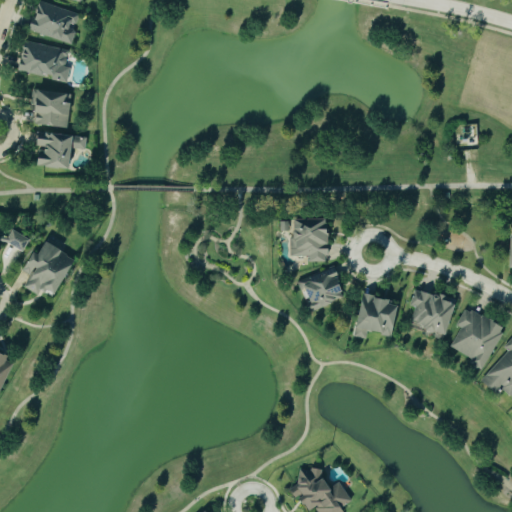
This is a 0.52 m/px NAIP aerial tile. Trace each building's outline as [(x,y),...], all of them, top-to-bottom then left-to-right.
[(73,45),(76,33),(72,32),(77,14),(41,3),(31,33),(73,45)] [(68,82),(71,69),(65,68),(68,51),(26,42),(20,73),(68,82)] [(73,104),(70,104),(71,95),(42,91),(37,126),(69,130),(73,104)] [(88,139),(41,132),(38,150),(42,150),(40,166),(72,171),(75,150),(86,152),(88,139)] [(331,219),(297,218),(297,239),(290,239),(290,256),(310,256),(310,262),(330,262),(331,219)] [(29,239),(10,230),(5,243),(23,251),(29,239)] [(24,288),(38,296),(42,289),(57,297),(77,258),(47,242),(40,256),(31,252),(21,270),(30,275),(24,288)] [(312,306),(346,299),(339,266),(318,271),(320,279),(307,282),(312,306)] [(459,303),(447,299),(447,298),(416,288),(410,307),(417,309),(413,323),(449,334),(459,303)] [(400,305),(392,304),(393,298),(362,294),(356,337),(367,339),(368,332),(395,336),(400,305)] [(462,328),(450,347),(480,365),(503,328),(468,306),(457,325),(462,328)] [(511,397),(511,338),(505,346),(509,351),(482,380),(498,394),(503,389),(511,397)] [(0,396),(15,359),(0,353),(0,396)] [(333,488),(319,466),(306,474),(303,470),(295,476),(300,483),(289,490),(295,500),(304,494),(315,511),(346,511),(343,507),(352,500),(341,483),(333,488)]
